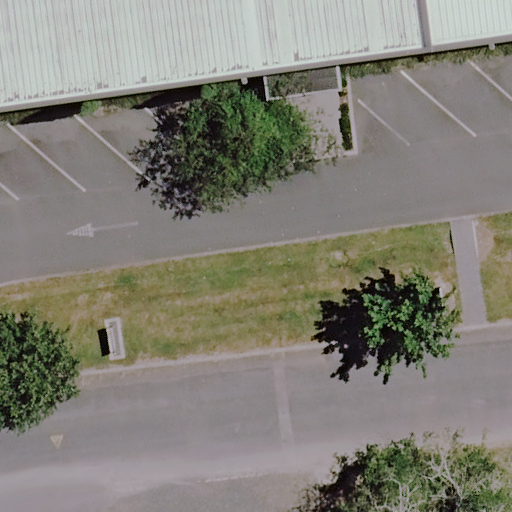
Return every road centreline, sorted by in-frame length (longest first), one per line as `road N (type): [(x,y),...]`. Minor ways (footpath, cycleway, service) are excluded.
road 1 (unclassified): [(0,461),(511,398)]
road 2 (unknown): [(0,411),(511,353)]
